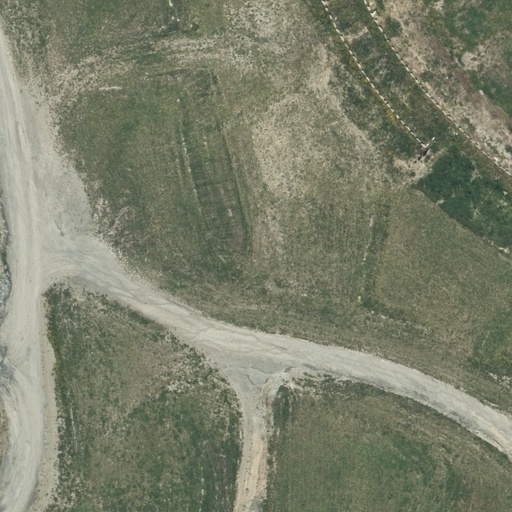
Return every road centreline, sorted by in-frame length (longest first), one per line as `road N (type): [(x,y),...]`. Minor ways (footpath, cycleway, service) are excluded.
road 1 (unknown): [(0,283),(71,248),(185,224),(421,261),(511,292)]
road 2 (unknown): [(76,0),(113,52),(185,224)]
